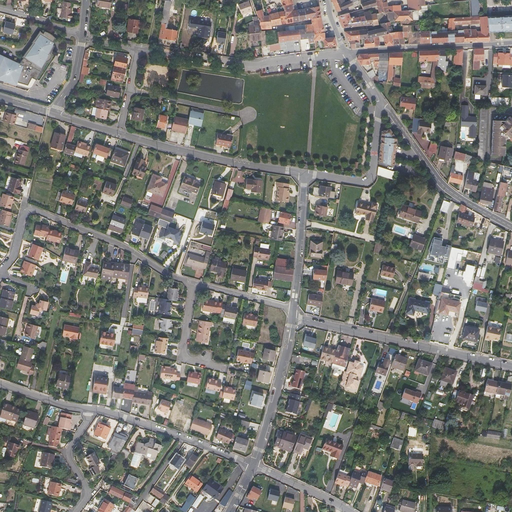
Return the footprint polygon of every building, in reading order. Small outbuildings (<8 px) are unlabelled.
[(280,0),(285,11),(286,23),(293,22),(292,11),(294,10),(293,2),(292,0),(280,0)] [(353,5),(350,0),(349,0),(344,2),(341,4),(339,0),(332,0),(337,12),(353,5)] [(375,0),(373,0),(361,4),(363,9),(377,5),(375,0)] [(375,0),(377,5),(379,13),(387,12),(388,12),(385,0),(375,0)] [(407,0),(407,1),(408,11),(412,11),(418,10),(419,10),(419,6),(425,5),(423,0),(407,0)] [(480,16),(478,0),(477,0),(471,1),(472,16),(480,16)] [(71,14),(70,14),(73,3),(63,1),(60,16),(70,19),(71,14)] [(241,14),(252,10),(249,1),(238,5),(241,14)] [(321,17),(319,6),(305,9),(306,20),(311,19),(321,17)] [(272,13),(270,8),(267,9),(269,15),(271,21),(259,22),(260,29),(272,29),(271,26),(282,24),(278,12),(272,13)] [(306,20),(305,9),(294,10),(292,11),(293,22),(294,22),(306,20)] [(263,16),(261,10),(256,11),(258,16),(257,17),(258,20),(259,22),(271,21),(269,15),(263,16)] [(167,19),(168,19),(169,12),(163,11),(159,37),(176,40),(177,31),(165,29),(167,19)] [(367,25),(374,25),(371,14),(370,12),(368,11),(364,13),(364,16),(366,25),(367,25)] [(388,12),(387,12),(389,22),(390,22),(394,22),(394,21),(400,21),(405,20),(412,20),(413,20),(412,11),(408,11),(388,12)] [(488,32),(492,31),(511,30),(511,15),(490,18),(487,18),(488,32)] [(350,19),(340,20),(343,27),(366,25),(364,16),(350,19)] [(448,30),(455,30),(454,24),(470,23),(469,17),(451,18),(448,18),(448,25),(448,30)] [(487,18),(487,17),(479,17),(480,23),(481,31),(481,34),(477,34),(478,41),(489,41),(489,40),(488,32),(487,18)] [(127,31),(137,32),(138,21),(129,19),(127,31)] [(198,36),(208,37),(210,23),(190,19),(189,26),(199,28),(198,36)] [(259,22),(258,20),(254,21),(254,26),(249,27),(250,41),(251,41),(251,48),(252,48),(262,47),(262,46),(261,40),(260,31),(260,29),(259,22)] [(411,25),(412,25),(412,20),(405,20),(405,25),(402,25),(403,31),(412,31),(411,25)] [(16,24),(6,21),(3,32),(13,35),(16,24)] [(368,31),(368,29),(367,29),(367,39),(373,37),(378,36),(383,35),(392,32),(390,22),(389,22),(388,22),(381,23),(382,30),(368,31)] [(409,37),(411,37),(412,44),(430,43),(430,31),(420,31),(420,24),(415,25),(415,31),(412,31),(403,31),(403,37),(409,37)] [(304,25),(294,26),(294,30),(299,30),(300,38),(309,38),(314,37),(313,34),(313,28),(305,29),(304,25)] [(359,39),(363,39),(364,47),(374,46),(373,37),(367,39),(367,29),(355,30),(356,36),(359,36),(359,39)] [(475,29),(470,29),(464,30),(464,42),(478,41),(477,34),(477,31),(476,30),(475,29)] [(3,81),(3,80),(16,84),(17,80),(27,83),(32,76),(36,78),(47,60),(48,60),(49,59),(50,58),(50,57),(51,56),(51,55),(51,54),(50,53),(50,52),(54,44),(52,43),(55,37),(54,35),(52,34),(51,33),(50,32),(49,31),(47,31),(45,30),(44,32),(40,30),(33,41),(33,42),(24,56),(24,57),(20,63),(0,53),(0,81),(1,81),(3,81)] [(271,30),(265,31),(260,31),(261,40),(262,46),(267,45),(269,45),(272,44),(272,42),(271,30)] [(295,39),(296,47),(301,46),(300,38),(299,30),(294,30),(290,30),(289,30),(286,31),(283,31),(277,31),(277,30),(276,30),(277,41),(277,43),(272,44),(269,45),(270,50),(285,48),(284,41),(295,39)] [(344,31),(351,48),(355,48),(354,43),(358,42),(358,41),(359,41),(359,39),(359,36),(356,36),(355,30),(344,31)] [(435,32),(435,31),(430,31),(430,43),(439,43),(444,42),(464,42),(464,30),(458,30),(458,31),(435,32)] [(224,43),(225,32),(217,31),(216,42),(224,43)] [(392,32),(383,35),(385,46),(393,45),(392,38),(403,37),(403,31),(392,32)] [(323,39),(324,47),(336,45),(334,37),(324,39),(324,33),(323,33),(313,34),(314,37),(314,42),(315,47),(317,46),(316,40),(323,39)] [(483,48),(481,48),(474,49),(473,60),(480,60),(484,60),(483,48)] [(463,57),(462,64),(473,64),(473,60),(474,49),(463,49),(463,57)] [(418,62),(433,61),(438,61),(439,50),(434,51),(419,51),(418,62)] [(445,61),(445,58),(446,50),(439,50),(438,61),(437,71),(446,71),(446,66),(447,66),(448,61),(447,61),(445,61)] [(392,64),(396,64),(401,64),(402,52),(396,52),(389,53),(387,80),(391,80),(392,64)] [(510,53),(493,52),(493,61),(493,63),(509,64),(510,56),(510,53)] [(117,56),(116,56),(114,66),(115,66),(125,68),(127,59),(124,58),(124,54),(118,53),(117,56)] [(373,64),(374,67),(378,67),(378,53),(371,54),(368,54),(369,60),(373,60),(373,64)] [(378,71),(383,71),(383,83),(387,84),(387,80),(389,53),(380,53),(378,53),(378,67),(378,71)] [(357,60),(361,65),(371,64),(369,60),(368,54),(359,55),(357,60)] [(125,68),(115,66),(111,80),(122,83),(125,69),(125,68)] [(376,76),(373,69),(367,73),(368,75),(371,79),(376,76)] [(511,74),(502,74),(501,87),(511,88),(511,84),(511,83),(511,79),(511,78),(511,74)] [(33,85),(36,78),(32,76),(27,83),(17,80),(16,84),(18,84),(28,87),(31,87),(33,85)] [(435,85),(436,78),(431,78),(418,77),(417,86),(435,88),(435,85)] [(107,94),(118,97),(120,88),(109,85),(107,94)] [(486,86),(475,85),(475,94),(486,94),(486,86)] [(401,97),(400,106),(405,107),(410,107),(409,109),(415,110),(416,99),(401,97)] [(96,103),(97,103),(96,107),(97,108),(108,110),(109,106),(111,106),(112,101),(97,98),(96,103)] [(468,116),(469,105),(461,105),(461,126),(469,127),(469,138),(476,138),(476,116),(468,116)] [(477,159),(484,161),(487,106),(480,106),(477,159)] [(132,119),(141,121),(144,109),(135,107),(134,112),(132,111),(131,116),(133,117),(132,119)] [(108,110),(97,108),(96,116),(106,118),(108,110)] [(201,126),(204,114),(191,111),(188,123),(201,126)] [(16,115),(10,113),(7,112),(6,112),(4,122),(14,124),(16,115)] [(216,129),(218,117),(204,114),(201,126),(216,129)] [(164,128),(167,116),(159,115),(156,126),(164,128)] [(185,133),(188,120),(174,116),(171,130),(185,133)] [(511,118),(509,116),(505,121),(493,120),(491,155),(505,156),(505,139),(507,138),(509,139),(510,138),(511,140),(511,118)] [(431,123),(419,121),(420,118),(416,118),(415,132),(418,132),(417,133),(424,134),(424,131),(430,132),(431,123)] [(66,142),(70,143),(75,127),(71,126),(66,142)] [(396,140),(390,130),(382,132),(378,162),(393,166),(396,140)] [(51,146),(61,149),(65,135),(55,132),(51,146)] [(217,134),(216,145),(229,147),(231,137),(226,136),(217,134)] [(83,144),(83,143),(78,141),(76,146),(75,151),(87,156),(91,147),(83,144)] [(432,141),(428,150),(436,153),(438,144),(432,141)] [(75,151),(76,146),(66,143),(63,152),(73,155),(75,151)] [(15,162),(24,164),(29,147),(21,145),(18,153),(17,153),(15,162)] [(104,159),(106,160),(109,150),(105,148),(105,149),(100,148),(101,147),(95,145),(92,155),(104,159)] [(452,149),(441,146),(439,157),(447,160),(447,159),(449,159),(452,149)] [(130,152),(115,147),(115,149),(128,154),(127,157),(128,158),(130,152)] [(127,157),(128,154),(115,149),(111,160),(124,165),(127,157)] [(464,161),(464,162),(470,164),(471,157),(472,156),(467,154),(455,151),(453,158),(464,161)] [(133,173),(137,175),(143,177),(146,168),(142,166),(144,160),(139,158),(133,173)] [(453,173),(455,165),(452,164),(448,180),(448,181),(460,184),(462,175),(453,173)] [(378,166),(377,174),(393,178),(394,171),(378,166)] [(504,197),(507,183),(511,184),(511,167),(504,166),(493,209),(499,211),(502,197),(504,197)] [(472,180),(474,172),(468,171),(464,189),(475,191),(477,181),(472,180)] [(153,174),(147,190),(162,196),(166,184),(168,178),(154,173),(153,174)] [(196,193),(200,184),(196,183),(189,180),(190,178),(184,176),(180,187),(196,193)] [(11,177),(7,190),(18,193),(20,186),(19,186),(21,180),(11,177)] [(96,188),(99,190),(102,182),(91,177),(89,181),(97,185),(96,188)] [(251,191),(260,192),(261,180),(246,178),(245,188),(251,189),(251,191)] [(102,192),(112,196),(116,185),(106,181),(102,192)] [(211,197),(221,200),(225,184),(216,181),(211,197)] [(289,188),(289,183),(277,181),(277,186),(279,187),(277,200),(289,202),(289,195),(288,195),(289,192),(289,188)] [(330,188),(320,186),(319,196),(329,197),(330,188)] [(494,189),(491,189),(482,187),(478,204),(485,207),(485,203),(490,204),(494,189)] [(223,210),(227,211),(233,189),(228,188),(223,210)] [(71,204),(74,195),(62,191),(61,194),(59,201),(64,202),(64,201),(71,204)] [(0,202),(0,205),(10,208),(13,197),(3,194),(0,202)] [(120,204),(130,208),(132,201),(123,197),(120,204)] [(376,217),(377,213),(378,213),(381,202),(380,202),(381,199),(375,198),(374,201),(361,198),(359,208),(370,211),(369,215),(376,217)] [(441,211),(448,212),(451,200),(443,198),(441,211)] [(85,212),(88,203),(78,200),(75,208),(81,210),(85,212)] [(475,217),(464,213),(466,207),(461,203),(460,205),(457,221),(472,226),(475,217)] [(151,205),(148,214),(159,218),(162,209),(151,205)] [(315,215),(325,216),(327,206),(316,205),(315,215)] [(399,215),(417,222),(421,211),(403,205),(399,215)] [(258,221),(267,223),(270,209),(262,207),(261,207),(258,221)] [(11,216),(10,216),(11,212),(2,209),(0,215),(0,223),(8,226),(11,216)] [(172,222),(175,213),(162,209),(159,218),(172,222)] [(278,221),(288,223),(290,213),(274,210),(273,216),(279,218),(278,221)] [(121,233),(126,220),(113,215),(108,229),(121,233)] [(208,232),(212,234),(215,223),(203,220),(200,230),(204,231),(208,232)] [(152,228),(136,222),(132,233),(138,236),(139,235),(148,238),(152,228)] [(40,236),(40,235),(47,237),(49,230),(50,226),(43,225),(42,226),(37,225),(34,234),(40,236)] [(284,227),(274,225),(271,238),(279,240),(281,240),(284,227)] [(167,227),(167,228),(163,227),(159,238),(164,240),(165,238),(167,239),(174,241),(173,243),(179,245),(182,234),(178,233),(179,231),(167,227)] [(60,242),(62,233),(49,230),(47,237),(46,239),(60,242)] [(410,245),(419,249),(421,249),(425,239),(414,235),(410,245)] [(500,254),(503,241),(491,239),(488,251),(500,254)] [(322,242),(311,241),(310,246),(312,246),(311,256),(320,257),(322,242)] [(373,252),(379,253),(382,243),(376,241),(373,252)] [(46,253),(42,251),(44,248),(34,244),(29,256),(39,260),(43,262),(46,253)] [(430,255),(443,258),(446,249),(432,245),(430,255)] [(270,249),(254,246),(253,256),(256,257),(268,259),(270,249)] [(447,263),(453,264),(457,248),(451,246),(447,263)] [(76,262),(79,251),(66,247),(63,259),(76,262)] [(189,254),(187,263),(206,268),(209,256),(205,256),(204,258),(189,254)] [(275,265),(288,266),(289,262),(289,260),(276,258),(275,265)] [(210,269),(219,272),(223,273),(226,263),(213,259),(210,269)] [(22,267),(20,272),(31,276),(35,265),(26,261),(23,267),(22,267)] [(86,261),(83,275),(97,277),(99,269),(90,267),(91,262),(86,261)] [(103,263),(101,274),(107,275),(109,264),(103,263)] [(127,279),(130,265),(115,263),(115,266),(112,276),(127,279)] [(381,274),(393,277),(395,268),(383,265),(381,274)] [(291,280),(292,268),(275,266),(274,270),(273,278),(291,280)] [(232,268),(230,279),(236,281),(244,282),(247,271),(232,268)] [(313,278),(321,279),(322,270),(313,270),(313,278)] [(336,282),(351,284),(353,273),(338,271),(336,282)] [(416,280),(427,282),(429,275),(418,272),(416,280)] [(268,280),(254,278),(252,287),(259,288),(259,289),(266,290),(267,286),(270,287),(271,281),(267,280),(268,280)] [(435,284),(432,295),(440,296),(440,295),(441,292),(441,289),(442,285),(435,284)] [(143,286),(142,289),(138,289),(134,288),(133,298),(137,298),(137,296),(147,298),(148,296),(149,287),(143,286)] [(167,299),(171,300),(177,301),(178,297),(177,297),(177,294),(178,288),(169,287),(167,299)] [(0,306),(10,309),(14,292),(5,290),(4,289),(2,298),(1,298),(0,300),(0,306)] [(308,294),(307,303),(321,306),(323,296),(308,294)] [(171,300),(167,299),(160,298),(159,303),(160,305),(159,312),(169,314),(170,313),(170,310),(169,309),(170,307),(171,307),(172,302),(171,302),(171,300)] [(372,298),(369,309),(375,310),(376,309),(383,310),(385,301),(372,298)] [(202,309),(210,311),(216,312),(216,311),(221,312),(223,302),(218,301),(208,299),(208,300),(204,300),(202,309)] [(414,309),(427,312),(429,303),(410,299),(407,313),(413,314),(414,309)] [(439,312),(457,316),(460,303),(443,299),(439,312)] [(475,309),(485,311),(487,303),(477,300),(475,309)] [(47,303),(39,301),(38,305),(35,306),(34,307),(31,306),(29,313),(37,316),(38,312),(42,310),(45,311),(47,303)] [(226,306),(223,317),(227,318),(235,319),(237,308),(226,306)] [(256,325),(258,315),(252,314),(249,314),(245,313),(243,323),(256,325)] [(0,316),(0,334),(4,335),(8,319),(0,316)] [(172,327),(170,326),(171,323),(172,319),(159,317),(159,320),(160,322),(161,322),(160,330),(171,331),(172,327)] [(212,326),(212,322),(199,320),(196,339),(207,341),(209,335),(207,335),(209,326),(210,326),(212,326)] [(24,335),(34,338),(38,326),(28,323),(24,335)] [(62,336),(70,337),(72,337),(72,338),(77,339),(79,327),(64,325),(62,336)] [(469,339),(468,341),(476,343),(479,330),(466,326),(463,338),(469,339)] [(498,340),(501,329),(487,326),(485,338),(490,339),(490,338),(493,339),(498,340)] [(114,345),(115,334),(102,332),(100,343),(114,345)] [(501,353),(508,354),(510,340),(511,339),(511,335),(511,333),(505,332),(501,353)] [(303,344),(314,347),(317,338),(312,337),(310,336),(310,334),(306,333),(303,344)] [(165,348),(166,346),(167,342),(157,340),(155,351),(164,353),(165,348)] [(34,349),(24,346),(20,358),(30,361),(34,349)] [(333,362),(337,350),(323,347),(320,359),(333,362)] [(337,350),(333,362),(331,367),(335,368),(333,373),(334,374),(338,376),(339,375),(341,370),(344,371),(349,356),(345,355),(347,348),(342,347),(341,350),(337,349),(337,350)] [(263,359),(273,361),(275,350),(265,348),(263,359)] [(237,358),(241,360),(244,360),(244,361),(248,363),(248,362),(250,355),(251,352),(240,349),(237,358)] [(404,371),(408,359),(396,354),(392,366),(404,371)] [(35,366),(30,365),(31,362),(30,361),(20,358),(18,358),(15,368),(28,372),(28,374),(33,375),(35,366)] [(383,363),(379,362),(375,372),(385,375),(390,360),(385,358),(383,363)] [(415,371),(428,375),(432,364),(420,360),(415,371)] [(347,372),(344,371),(340,383),(347,385),(357,389),(359,381),(355,380),(357,375),(361,376),(363,370),(358,368),(359,365),(350,362),(347,372)] [(176,373),(177,370),(173,370),(174,368),(162,366),(160,377),(175,380),(176,373)] [(402,374),(404,371),(392,366),(390,370),(402,374)] [(441,380),(452,384),(457,372),(446,368),(441,380)] [(257,380),(268,383),(270,372),(260,370),(257,380)] [(292,387),(300,389),(305,372),(297,370),(292,387)] [(199,383),(201,373),(189,371),(187,380),(199,383)] [(59,374),(57,385),(63,387),(67,388),(70,377),(59,374)] [(108,379),(95,377),(93,389),(106,391),(108,379)] [(217,380),(218,379),(208,377),(206,386),(220,389),(221,381),(217,380)] [(245,387),(251,389),(253,381),(247,380),(245,387)] [(484,391),(491,393),(496,394),(496,393),(498,383),(487,380),(484,391)] [(504,383),(499,382),(498,383),(496,393),(504,395),(503,399),(508,400),(511,385),(504,383)] [(135,387),(135,386),(124,385),(123,389),(122,397),(133,399),(135,387)] [(229,387),(229,386),(225,385),(222,396),(234,399),(236,389),(231,388),(229,387)] [(113,397),(122,398),(122,397),(123,389),(114,387),(113,397)] [(138,388),(135,387),(133,399),(132,402),(151,404),(152,394),(137,392),(138,388)] [(405,388),(402,397),(418,403),(422,393),(417,391),(416,392),(405,388)] [(468,411),(470,406),(472,407),(473,401),(472,400),(473,395),(459,390),(455,402),(462,404),(460,409),(468,411)] [(261,406),(263,396),(253,393),(250,403),(261,406)] [(301,396),(292,394),(287,412),(297,415),(300,402),(301,396)] [(155,409),(155,413),(169,418),(172,410),(169,409),(171,402),(161,399),(160,403),(155,409)] [(15,408),(15,407),(4,404),(0,415),(0,421),(5,423),(6,419),(17,422),(21,410),(15,408)] [(34,427),(36,422),(37,418),(38,415),(26,411),(22,423),(34,427)] [(70,420),(60,417),(58,428),(61,428),(69,430),(70,426),(69,426),(70,420)] [(209,433),(212,423),(194,417),(191,427),(209,433)] [(432,428),(441,429),(443,420),(434,419),(432,428)] [(110,429),(98,424),(94,434),(105,439),(110,429)] [(61,428),(58,428),(52,426),(48,440),(49,441),(48,446),(56,448),(57,443),(58,443),(61,428)] [(120,432),(122,428),(117,426),(113,435),(125,441),(128,435),(120,432)] [(216,437),(229,442),(232,432),(220,427),(216,437)] [(280,431),(275,446),(278,447),(283,433),(280,431)] [(278,447),(284,449),(286,449),(291,435),(283,433),(278,447)] [(303,448),(304,446),(308,448),(312,439),(300,434),(294,451),(301,453),(303,448)] [(290,451),(295,437),(291,435),(286,449),(290,451)] [(120,451),(117,450),(122,440),(113,436),(108,447),(111,449),(110,452),(113,454),(118,456),(120,451)] [(245,450),(248,441),(236,437),(233,446),(245,450)] [(402,445),(403,441),(394,438),(391,447),(395,449),(398,450),(400,445),(402,445)] [(148,442),(144,444),(137,442),(134,452),(141,454),(144,455),(144,457),(151,459),(151,458),(156,457),(157,452),(159,452),(161,446),(154,443),(155,442),(149,440),(148,442)] [(332,452),(334,453),(333,457),(338,459),(343,446),(326,440),(323,449),(332,452)] [(16,453),(17,450),(18,450),(20,446),(9,442),(4,454),(14,458),(16,453)] [(51,469),(54,455),(43,452),(40,466),(51,469)] [(93,452),(86,457),(90,465),(91,465),(93,467),(91,468),(88,470),(92,477),(99,473),(95,466),(99,463),(93,452)] [(141,454),(134,452),(130,463),(137,466),(141,454)] [(111,460),(109,463),(112,465),(118,456),(113,454),(110,459),(111,460)] [(198,458),(192,454),(185,464),(190,468),(198,458)] [(415,465),(417,465),(417,467),(423,467),(423,455),(409,454),(409,464),(415,465)] [(183,461),(176,455),(170,463),(177,469),(183,461)] [(109,466),(102,476),(103,477),(105,475),(110,467),(109,466)] [(362,471),(361,473),(354,471),(351,480),(349,485),(356,488),(358,483),(359,480),(364,482),(365,481),(368,472),(362,471)] [(377,486),(381,476),(368,471),(368,472),(365,481),(377,486)] [(137,478),(129,475),(124,485),(121,484),(120,488),(129,493),(131,489),(133,490),(135,486),(136,482),(135,482),(137,478)] [(344,486),(348,487),(349,485),(351,480),(338,475),(334,484),(343,487),(344,486)] [(190,476),(184,483),(195,491),(200,483),(190,476)] [(391,492),(394,481),(385,478),(381,488),(387,491),(391,492)] [(215,483),(209,479),(203,487),(209,491),(215,483)] [(58,496),(61,484),(51,482),(48,494),(58,496)] [(215,499),(222,488),(215,483),(209,491),(208,493),(215,499)] [(219,503),(224,506),(235,488),(231,485),(219,503)] [(257,500),(261,491),(253,487),(247,497),(251,499),(252,497),(254,499),(257,500)] [(151,488),(149,491),(161,498),(162,497),(163,495),(151,488)] [(267,499),(277,502),(280,492),(276,491),(274,491),(275,489),(271,488),(267,499)] [(114,491),(113,494),(129,502),(132,497),(121,492),(120,493),(114,491)] [(200,495),(192,505),(196,508),(203,497),(200,495)] [(282,507),(292,510),(294,500),(291,499),(289,499),(289,497),(285,496),(282,507)] [(104,499),(97,510),(99,511),(105,500),(104,499)] [(49,511),(52,502),(42,500),(38,511),(49,511)] [(99,511),(109,511),(114,506),(105,500),(99,511)] [(399,510),(404,511),(413,511),(416,504),(403,500),(402,503),(400,502),(399,505),(401,506),(399,510)] [(159,501),(155,506),(160,510),(164,505),(159,501)] [(181,509),(185,511),(186,511),(190,506),(185,503),(181,509)]
